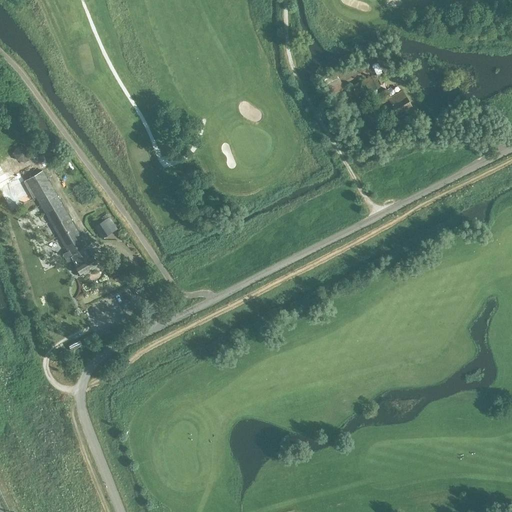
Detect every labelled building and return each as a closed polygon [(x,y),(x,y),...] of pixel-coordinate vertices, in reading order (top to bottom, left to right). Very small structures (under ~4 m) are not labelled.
[(373,73),(368,63),(376,59),(376,61),(390,53),(389,51),(390,51),(387,46),(372,53),(373,54),(365,58),(365,57),(321,81),(326,91),(328,90),(331,96),(345,89),(361,80),(373,73)] [(399,69),(391,55),(376,64),(383,75),(385,74),(386,77),(399,69)] [(380,86),(373,75),(362,81),(368,91),(369,92),(380,86)] [(368,91),(362,81),(361,80),(345,89),(351,101),(356,99),(356,97),(368,91)] [(411,106),(402,91),(388,99),(396,114),(411,106)] [(385,101),(381,94),(375,97),(376,98),(379,104),(385,101)] [(12,149),(18,162),(30,157),(24,144),(12,149)] [(91,253),(42,170),(24,181),(18,170),(13,173),(14,175),(7,179),(0,164),(0,191),(11,211),(23,204),(36,197),(47,216),(67,251),(62,254),(67,263),(72,260),(76,266),(75,266),(80,275),(97,264),(93,257),(96,255),(94,251),(91,253)] [(116,230),(109,217),(106,219),(104,217),(102,218),(104,220),(94,226),(102,238),(116,230)] [(79,339),(69,345),(72,350),(82,344),(79,339)]
